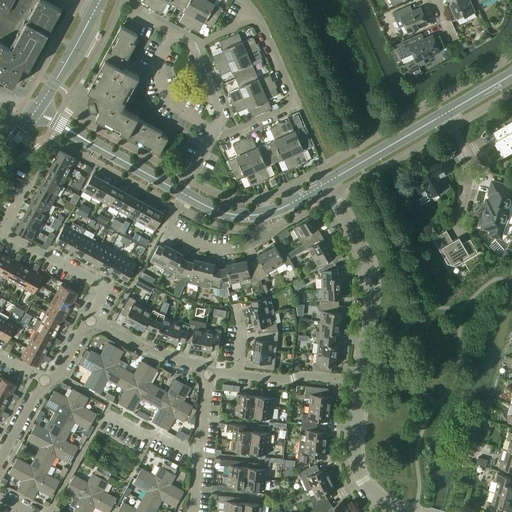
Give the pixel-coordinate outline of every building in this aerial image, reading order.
[(0,78),(14,86),(19,77),(21,78),(22,78),(31,72),(29,69),(61,10),(43,0),(34,0),(9,47),(0,42),(0,78)] [(0,0),(0,42),(9,47),(34,0),(0,0)] [(176,7),(179,0),(156,0),(153,8),(162,13),(167,2),(176,7)] [(179,22),(188,27),(199,7),(185,0),(179,0),(176,7),(185,12),(179,22)] [(203,0),(199,7),(217,17),(222,8),(213,3),(215,0),(203,0)] [(450,0),(449,4),(456,20),(475,11),(469,0),(450,0)] [(188,27),(198,32),(203,22),(212,27),(217,17),(199,7),(188,27)] [(405,25),(408,32),(427,24),(420,8),(407,14),(404,7),(392,13),(399,27),(405,25)] [(119,133),(159,154),(168,138),(161,134),(162,131),(138,118),(138,117),(122,108),(139,76),(123,67),(136,43),(134,41),(138,34),(121,25),(99,65),(101,66),(88,90),(96,95),(95,98),(88,100),(91,109),(92,112),(97,115),(96,118),(120,131),(119,133)] [(228,37),(237,56),(257,47),(253,37),(242,42),(238,33),(228,37)] [(416,36),(394,45),(401,59),(413,54),(416,61),(439,51),(432,35),(418,41),(417,39),(417,38),(416,36)] [(216,65),(237,56),(228,37),(219,41),(223,51),(212,55),(216,65)] [(237,56),(245,75),(255,71),(251,61),(262,57),(257,47),(237,56)] [(235,79),(245,75),(237,56),(216,65),(220,75),(231,70),(235,79)] [(245,75),(253,93),(274,84),(270,75),(259,80),(255,71),(245,75)] [(233,102),(253,93),(245,75),(235,79),(239,88),(228,93),(233,102)] [(253,93),(261,113),(271,108),(267,99),(278,94),(274,84),(253,93)] [(248,107),(252,117),(261,113),(253,93),(233,102),(237,112),(248,107)] [(279,124),(288,145),(308,137),(303,127),(294,131),(289,120),(279,124)] [(495,141),(503,156),(511,150),(511,121),(493,132),(497,140),(495,141)] [(266,143),(270,153),(288,145),(279,124),(270,129),(275,140),(266,143)] [(242,141),(251,161),(270,153),(266,143),(256,147),(252,136),(242,141)] [(308,137),(288,145),(297,166),(307,161),(302,150),(312,146),(308,137)] [(232,170),(251,161),(242,141),(232,145),(237,156),(228,160),(232,170)] [(288,145),(270,153),(274,163),(283,159),(288,170),(297,166),(288,145)] [(55,159),(71,168),(76,159),(60,150),(55,159)] [(251,161),(260,182),(270,178),(265,167),(274,163),(270,153),(251,161)] [(50,168),(67,177),(71,168),(55,159),(50,168)] [(426,190),(430,197),(445,188),(439,177),(449,171),(443,159),(430,167),(431,169),(418,177),(420,180),(412,185),(418,195),(426,190)] [(246,175),(250,186),(260,182),(251,161),(232,170),(236,179),(246,175)] [(83,170),(88,172),(91,167),(86,164),(83,170)] [(45,177),(62,186),(67,177),(50,168),(45,177)] [(83,191),(92,196),(101,179),(92,174),(83,191)] [(40,186),(57,195),(62,186),(45,177),(40,186)] [(92,196),(101,201),(110,184),(101,179),(92,196)] [(490,235),(500,237),(503,225),(505,223),(506,220),(507,217),(507,214),(507,210),(511,192),(511,186),(492,181),(489,193),(490,194),(489,200),(486,200),(479,224),(482,225),(482,228),(491,230),(490,235)] [(101,201),(110,206),(119,189),(110,184),(101,201)] [(35,195),(52,204),(57,195),(40,186),(35,195)] [(110,206),(119,211),(128,194),(119,189),(110,206)] [(119,211),(128,215),(137,199),(128,194),(119,211)] [(30,204),(47,213),(52,204),(35,195),(30,204)] [(128,215),(137,220),(146,204),(137,199),(128,215)] [(25,213),(42,222),(47,213),(30,204),(25,213)] [(137,220),(146,225),(155,208),(146,204),(137,220)] [(146,225),(155,230),(164,213),(155,208),(146,225)] [(21,222),(37,231),(42,222),(25,213),(21,222)] [(302,244),(321,233),(312,217),(292,228),(302,244)] [(16,231),(32,240),(37,231),(21,222),(16,231)] [(55,241),(65,246),(77,224),(73,222),(70,227),(65,224),(55,241)] [(74,251),(83,234),(85,229),(77,224),(65,246),(74,251)] [(460,260),(461,262),(478,253),(470,239),(462,243),(459,237),(452,241),(446,230),(432,238),(439,249),(444,258),(447,256),(449,261),(455,262),(459,259),(460,260)] [(307,248),(312,257),(329,247),(321,233),(302,244),(305,250),(307,248)] [(74,251),(83,256),(92,239),(83,234),(74,251)] [(83,256),(92,261),(101,244),(92,239),(83,256)] [(92,261),(100,265),(110,249),(101,244),(92,261)] [(164,269),(174,250),(165,245),(164,247),(158,245),(149,261),(164,269)] [(266,251),(276,268),(284,263),(286,265),(291,262),(282,245),(277,248),(275,245),(266,251)] [(315,267),(318,272),(337,267),(332,258),(335,256),(329,247),(312,257),(317,266),(315,267)] [(505,256),(508,257),(511,255),(511,252),(510,249),(507,248),(504,250),(503,253),(505,256)] [(100,265),(109,270),(119,254),(110,249),(100,265)] [(173,274),(180,278),(187,261),(182,258),(184,255),(174,250),(164,269),(162,273),(168,277),(172,276),(173,274)] [(253,262),(260,280),(269,275),(267,273),(276,268),(266,251),(257,256),(258,259),(253,262)] [(109,270),(118,275),(127,258),(119,254),(109,270)] [(0,269),(0,274),(6,278),(16,261),(18,263),(20,259),(15,257),(14,260),(7,257),(0,269)] [(118,275),(128,280),(137,263),(127,258),(118,275)] [(188,283),(198,285),(204,261),(194,259),(193,262),(187,261),(180,278),(189,280),(188,283)] [(236,262),(240,281),(250,279),(250,282),(260,280),(253,262),(247,263),(246,260),(236,262)] [(6,278),(15,283),(25,266),(18,263),(16,261),(6,278)] [(209,286),(220,288),(220,269),(214,267),(215,264),(204,261),(198,285),(209,288),(209,286)] [(220,269),(220,288),(231,286),(230,283),(240,281),(236,262),(226,264),(226,268),(220,269)] [(15,283),(24,288),(34,271),(36,272),(38,269),(33,267),(32,270),(25,266),(15,283)] [(321,278),(322,288),(341,288),(341,277),(337,277),(337,267),(318,272),(318,278),(321,278)] [(24,288),(34,293),(43,276),(36,272),(34,271),(24,288)] [(61,285),(56,294),(73,303),(71,305),(75,307),(77,303),(74,301),(78,294),(61,285)] [(319,298),(319,305),(338,305),(338,298),(341,298),(341,288),(322,288),(322,298),(319,298)] [(56,294),(51,303),(68,312),(71,305),(73,303),(56,294)] [(134,324),(143,307),(134,302),(136,300),(130,297),(121,313),(126,316),(124,319),(134,324)] [(252,318),(273,313),(270,297),(251,301),(253,306),(249,307),(252,318)] [(51,303),(46,312),(63,321),(62,323),(65,325),(67,321),(64,319),(68,312),(51,303)] [(320,321),(340,323),(341,312),(338,312),(338,305),(319,305),(319,311),(321,311),(320,321)] [(151,330),(159,313),(153,310),(152,312),(143,307),(134,324),(143,329),(145,326),(151,330)] [(46,312),(41,321),(58,330),(62,323),(63,321),(46,312)] [(166,339),(173,321),(164,317),(165,315),(159,313),(151,330),(157,332),(156,335),(166,339)] [(259,333),(278,332),(273,313),(252,318),(254,328),(257,327),(259,333)] [(0,337),(7,342),(16,325),(7,320),(0,332),(0,337)] [(41,321),(36,330),(53,339),(52,341),(55,343),(57,339),(54,337),(58,330),(41,321)] [(178,339),(184,342),(189,323),(183,321),(182,324),(173,321),(166,339),(176,343),(178,339)] [(316,337),(335,339),(335,333),(339,334),(340,323),(320,321),(319,331),(317,331),(316,337)] [(190,346),(201,348),(205,329),(195,327),(195,325),(189,323),(184,342),(191,343),(190,346)] [(201,348),(211,351),(212,347),(218,348),(221,330),(215,329),(214,331),(205,329),(201,348)] [(36,330),(31,339),(48,348),(52,341),(53,339),(36,330)] [(253,349),(276,352),(278,332),(259,333),(258,339),(255,339),(253,349)] [(317,353),(336,355),(337,345),(334,344),(335,339),(316,337),(315,343),(318,343),(317,353)] [(43,357),(42,359),(45,361),(48,357),(44,355),(48,348),(31,339),(26,348),(43,357)] [(83,356),(104,368),(116,346),(108,342),(100,355),(91,350),(90,352),(86,349),(83,356)] [(104,368),(121,377),(125,369),(116,364),(123,350),(116,346),(104,368)] [(21,357),(38,366),(42,359),(43,357),(26,348),(21,357)] [(255,367),(274,369),(276,352),(253,349),(252,361),(255,362),(255,367)] [(312,369),(331,371),(332,366),(335,366),(336,355),(317,353),(316,363),(313,363),(312,369)] [(92,389),(104,368),(83,356),(79,362),(83,365),(82,366),(87,369),(85,373),(89,375),(84,385),(92,389)] [(121,377),(138,386),(149,365),(141,360),(134,374),(125,369),(121,377)] [(138,386),(154,395),(159,387),(150,382),(157,369),(149,365),(138,386)] [(116,385),(121,377),(104,368),(92,389),(100,393),(107,380),(116,385)] [(0,376),(0,388),(11,395),(10,397),(13,399),(15,395),(12,393),(16,386),(0,376)] [(126,407),(138,386),(121,377),(116,385),(125,390),(118,403),(126,407)] [(154,395),(171,404),(183,383),(175,379),(168,392),(159,387),(154,395)] [(183,383),(171,404),(193,416),(196,409),(192,407),(193,406),(183,401),(191,387),(183,383)] [(150,403),(154,395),(138,386),(126,407),(134,412),(141,398),(150,403)] [(310,399),(309,406),(330,409),(332,396),(327,396),(328,388),(305,386),(304,398),(310,399)] [(0,388),(0,400),(6,404),(10,397),(11,395),(0,388)] [(50,398),(71,410),(80,393),(73,388),(68,398),(54,390),(50,398)] [(80,393),(71,410),(92,422),(97,414),(83,406),(88,397),(80,393)] [(236,404),(254,406),(256,396),(237,393),(236,404)] [(152,421),(160,426),(171,404),(154,395),(150,403),(159,408),(152,421)] [(254,406),(273,408),(274,398),(256,396),(254,406)] [(50,420),(62,427),(71,410),(50,398),(45,406),(54,411),(50,420)] [(160,426),(167,430),(175,417),(184,422),(186,418),(190,420),(193,416),(171,404),(160,426)] [(235,414),(253,416),(254,406),(236,404),(235,414)] [(253,416),(272,418),(273,408),(254,406),(253,416)] [(302,414),(301,424),(317,425),(317,420),(329,421),(330,409),(309,406),(308,414),(302,414)] [(71,410),(62,427),(70,431),(75,422),(88,430),(92,422),(71,410)] [(31,432),(53,444),(62,427),(50,420),(45,429),(36,424),(31,432)] [(306,434),(305,442),(326,444),(328,432),(316,431),(317,425),(301,424),(300,434),(306,434)] [(232,440),(250,442),(252,431),(246,431),(247,427),(227,425),(227,430),(233,431),(232,440)] [(62,427),(53,444),(74,455),(78,447),(65,440),(70,431),(62,427)] [(250,442),(269,444),(270,433),(252,431),(250,442)] [(35,456),(43,460),(53,444),(31,432),(27,440),(40,447),(35,456)] [(231,450),(249,452),(250,442),(232,440),(231,450)] [(297,460),(313,461),(313,455),(325,457),(326,444),(305,442),(299,441),(297,460)] [(249,452),(268,454),(269,444),(250,442),(249,452)] [(53,444),(43,460),(51,465),(56,456),(70,463),(74,455),(53,444)] [(511,471),(511,470),(511,451),(506,450),(503,461),(501,460),(499,468),(511,471)] [(13,466),(34,477),(43,460),(35,456),(31,465),(17,458),(13,466)] [(43,460),(34,477),(56,489),(60,481),(46,474),(51,465),(43,460)] [(228,475),(247,477),(248,467),(242,466),(242,463),(239,463),(239,462),(223,460),(222,465),(229,466),(228,475)] [(137,476),(158,488),(170,466),(163,463),(161,467),(160,466),(155,475),(141,468),(137,476)] [(17,490),(25,494),(34,477),(13,466),(8,473),(22,481),(17,490)] [(170,466),(158,488),(180,499),(184,491),(171,484),(176,475),(174,474),(177,470),(170,466)] [(307,491),(312,488),(331,479),(326,468),(316,473),(312,466),(298,472),(307,491)] [(247,477),(265,479),(266,469),(248,467),(247,477)] [(70,483),(91,494),(103,473),(96,469),(94,474),(93,473),(88,482),(74,475),(70,483)] [(103,473),(91,494),(112,506),(117,498),(103,491),(108,482),(107,481),(111,473),(105,469),(103,473)] [(494,492),(511,497),(511,496),(511,478),(510,478),(510,477),(497,473),(495,481),(497,482),(494,492)] [(227,486),(245,488),(247,477),(228,475),(227,486)] [(141,500),(149,504),(158,488),(137,476),(133,484),(146,491),(141,500)] [(25,494),(33,499),(38,489),(51,497),(56,489),(34,477),(25,494)] [(245,488),(264,490),(265,479),(247,477),(245,488)] [(310,498),(315,510),(329,502),(326,495),(336,490),(331,479),(312,488),(315,495),(310,498)] [(72,511),(81,511),(91,494),(70,483),(65,491),(74,496),(69,505),(75,508),(72,511)] [(158,488),(149,504),(157,509),(162,500),(175,507),(180,499),(158,488)] [(510,511),(511,505),(511,503),(510,503),(511,497),(494,492),(491,503),(488,502),(486,510),(494,511),(510,511)] [(81,511),(91,511),(95,507),(104,511),(109,511),(112,506),(91,494),(81,511)] [(224,511),(233,511),(242,511),(244,503),(239,502),(239,498),(236,498),(234,498),(233,497),(220,496),(219,501),(225,502),(224,511)] [(119,509),(123,511),(144,511),(149,504),(141,500),(136,509),(123,502),(119,509)] [(347,511),(350,510),(342,500),(333,507),(329,502),(315,510),(317,511),(347,511)] [(242,511),(261,511),(262,505),(244,503),(242,511)]
